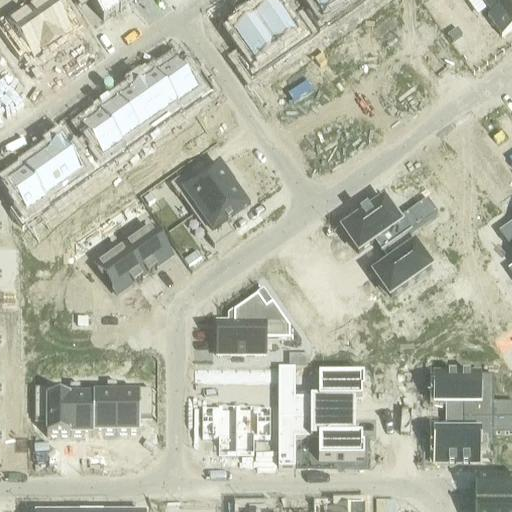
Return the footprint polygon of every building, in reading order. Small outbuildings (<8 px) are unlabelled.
[(43,0),(26,12),(53,50),(65,42),(64,40),(72,34),(67,27),(76,20),(61,0),(43,0)] [(73,0),(77,5),(84,0),(86,0),(103,22),(118,11),(120,12),(125,9),(118,0),(73,0)] [(118,0),(125,9),(131,5),(130,3),(134,0),(118,0)] [(339,0),(308,0),(314,8),(305,15),(319,34),(349,13),(339,0)] [(339,0),(349,13),(367,0),(339,0)] [(511,0),(480,0),(491,15),(487,17),(488,18),(511,0)] [(511,29),(511,0),(488,18),(501,37),(511,29)] [(274,6),(253,20),(282,60),(312,39),(298,19),(289,26),(274,6)] [(7,26),(0,31),(0,35),(18,61),(27,55),(32,62),(41,56),(42,58),(53,50),(26,12),(7,26)] [(253,20),(233,35),(247,55),(237,62),(251,82),(281,61),(282,60),(253,20)] [(456,30),(447,37),(451,44),(461,37),(456,30)] [(155,76),(183,116),(212,95),(198,75),(188,82),(176,65),(157,78),(155,76)] [(396,66),(377,79),(379,82),(400,112),(420,98),(407,81),(396,65),(396,66)] [(142,85),(136,89),(163,127),(181,115),(182,116),(183,116),(155,76),(154,76),(155,77),(143,86),(142,85)] [(379,82),(361,95),(384,128),(402,115),(400,112),(379,82)] [(118,102),(117,102),(144,140),(163,127),(136,89),(130,93),(131,94),(119,103),(118,102)] [(361,95),(342,109),(363,138),(365,141),(384,128),(361,95)] [(99,115),(99,116),(127,155),(127,154),(126,153),(144,140),(117,102),(117,103),(118,104),(100,116),(99,115)] [(340,105),(321,118),(344,151),(363,138),(342,109),(340,105)] [(81,129),(80,130),(93,149),(83,156),(97,176),(127,155),(99,116),(98,116),(100,118),(82,130),(81,129)] [(303,132),(302,132),(313,148),(325,165),(344,151),(321,118),(303,132)] [(511,130),(505,121),(479,139),(507,179),(511,174),(511,130)] [(49,154),(42,159),(68,196),(97,176),(83,156),(74,163),(61,144),(48,153),(49,154)] [(23,171),(51,211),(50,209),(68,196),(42,159),(24,172),(23,171)] [(189,173),(170,187),(177,198),(179,197),(193,217),(234,188),(219,167),(196,183),(189,173)] [(24,174),(5,188),(17,205),(8,212),(21,232),(51,211),(23,171),(22,172),(24,174)] [(234,188),(193,217),(207,237),(206,238),(213,249),(233,236),(226,226),(249,210),(234,188)] [(387,199),(343,230),(344,232),(345,232),(349,238),(347,239),(358,254),(374,243),(380,238),(387,249),(381,253),(380,254),(411,233),(436,215),(426,200),(400,219),(387,199)] [(508,272),(511,268),(511,223),(498,234),(506,246),(511,241),(511,268),(507,271),(508,272)] [(389,264),(373,276),(383,290),(385,289),(389,295),(389,296),(390,297),(430,269),(407,236),(411,233),(380,254),(380,255),(382,254),(388,250),(395,260),(389,264)] [(147,241),(128,255),(151,288),(171,273),(155,250),(148,241),(147,241)] [(108,269),(107,269),(118,285),(130,302),(151,288),(128,255),(108,269)] [(4,262),(4,275),(20,275),(20,262),(4,262)] [(4,275),(4,288),(20,288),(20,275),(4,275)] [(217,324),(217,358),(265,358),(265,341),(289,341),(289,329),(272,304),(266,308),(257,296),(233,313),(233,324),(217,324)] [(87,319),(77,318),(77,327),(87,327),(87,319)] [(309,358),(289,358),(289,370),(309,370),(309,358)] [(277,370),(277,420),(293,420),(293,401),(294,401),(294,370),(277,370)] [(479,377),(479,375),(434,375),(434,395),(436,395),(436,406),(462,406),(462,420),(511,419),(511,404),(493,404),(493,377),(479,377)] [(293,401),(293,420),(335,420),(354,420),(354,402),(361,402),(361,393),(363,393),(363,378),(318,378),(318,401),(294,401),(293,401)] [(93,397),(93,438),(93,436),(115,436),(116,384),(106,384),(106,397),(93,397)] [(116,384),(115,436),(139,436),(139,423),(139,420),(151,420),(151,392),(116,392),(116,384)] [(34,391),(34,422),(46,422),(46,425),(46,438),(70,438),(70,387),(69,387),(69,390),(34,391)] [(70,387),(70,438),(93,438),(93,397),(92,397),(92,399),(80,399),(80,387),(70,387)] [(216,457),(235,457),(235,409),(217,409),(217,411),(200,411),(200,441),(216,441),(216,457)] [(254,409),(235,409),(235,457),(254,457),(254,441),(270,441),(270,411),(254,411),(254,409)] [(479,465),(479,463),(493,463),(493,435),(511,435),(511,419),(462,420),(462,434),(436,434),(436,445),(434,445),(434,465),(479,465)] [(277,420),(277,451),(294,451),(294,440),(317,440),(318,462),(363,462),(363,447),(361,447),(361,438),(354,438),(354,420),(335,420),(293,420),(277,420)] [(14,437),(14,453),(28,453),(28,437),(14,437)] [(277,451),(277,470),(294,470),(294,451),(277,451)] [(474,482),(474,507),(511,506),(511,481),(500,482),(474,482)]
